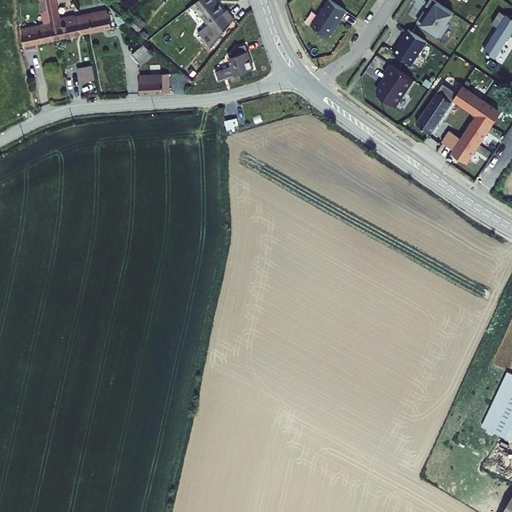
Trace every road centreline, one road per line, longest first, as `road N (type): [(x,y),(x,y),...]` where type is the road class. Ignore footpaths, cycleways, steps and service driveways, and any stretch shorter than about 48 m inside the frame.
road 1 (residential): [(0,140),(69,109),(224,96),(292,75)]
road 2 (secondary): [(292,75),(511,234)]
road 3 (secondary): [(511,220),(302,68)]
